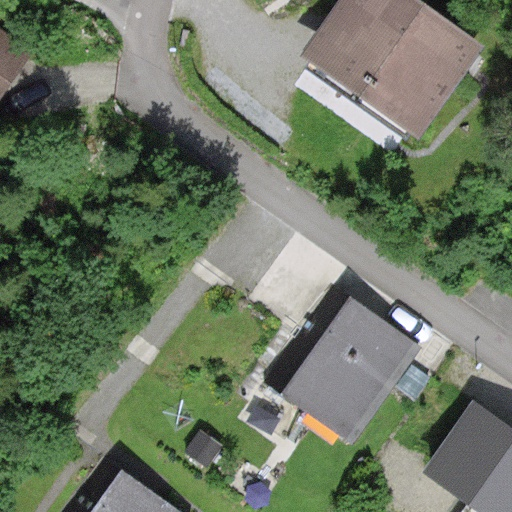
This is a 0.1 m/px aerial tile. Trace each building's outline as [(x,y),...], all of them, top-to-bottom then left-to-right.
[(422,17),(398,0),(355,0),(310,64),(363,101),(422,17)] [(475,54),(422,17),(363,101),(416,138),(475,54)] [(413,350),(352,309),(289,402),(351,443),(413,350)] [(511,511),(511,446),(473,419),(429,481),(473,511),(511,511)] [(172,511),(121,480),(97,511),(172,511)]
